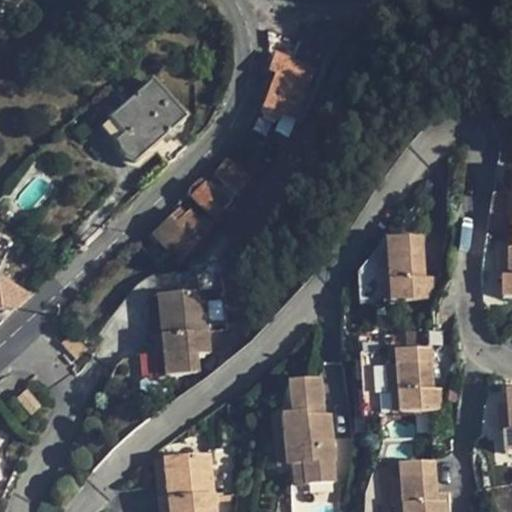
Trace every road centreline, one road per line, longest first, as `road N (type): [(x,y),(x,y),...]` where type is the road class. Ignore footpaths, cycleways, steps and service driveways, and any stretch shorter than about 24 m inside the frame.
road 1 (residential): [(80,511),(322,287),(418,151),(452,131),(480,138),(485,157),(460,284),(464,321),(482,352),(511,365)]
road 2 (unclassified): [(21,331),(200,166),(236,122),(251,75),(246,27),(230,0)]
road 3 (residential): [(21,331),(47,358),(64,419),(21,511)]
road 4 (unknown): [(246,27),(334,25),(366,0)]
